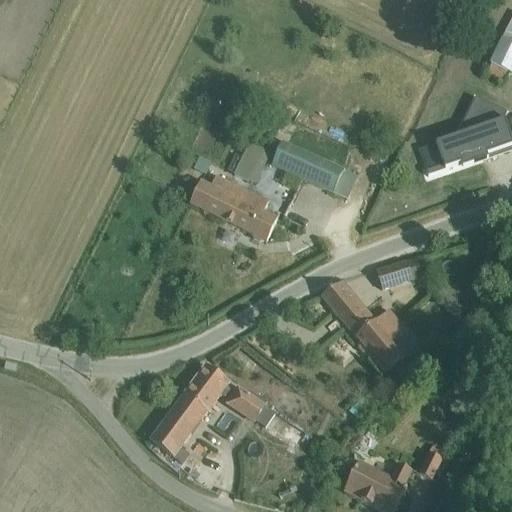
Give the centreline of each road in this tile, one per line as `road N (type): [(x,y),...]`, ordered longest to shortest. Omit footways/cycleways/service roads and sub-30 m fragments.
road 1 (unclassified): [(54,364),(129,375),(367,259),(511,213)]
road 2 (unclassified): [(54,364),(131,451),(218,511)]
